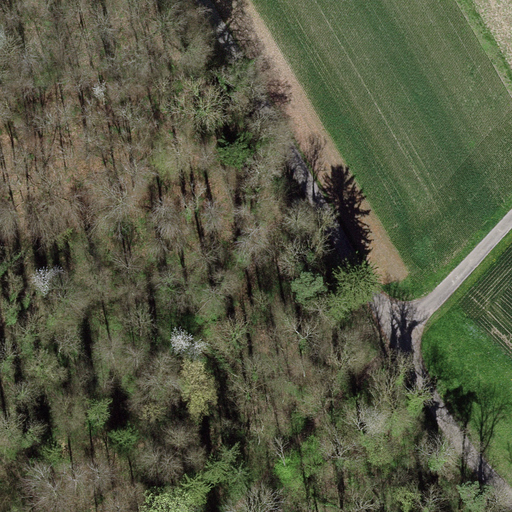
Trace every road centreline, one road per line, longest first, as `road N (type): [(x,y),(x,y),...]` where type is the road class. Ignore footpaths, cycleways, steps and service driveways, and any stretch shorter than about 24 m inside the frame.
road 1 (unclassified): [(202,0),(393,336)]
road 2 (unclassified): [(393,336),(450,428),(511,503)]
road 3 (unclassified): [(393,336),(511,215)]
